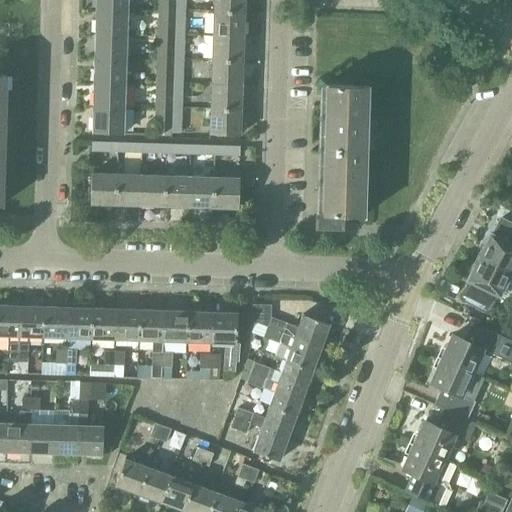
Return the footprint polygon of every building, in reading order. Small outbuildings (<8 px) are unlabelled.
[(128,0),(98,0),(98,11),(129,12),(128,0)] [(159,0),(159,14),(169,14),(169,0),(159,0)] [(214,0),(215,13),(245,14),(245,0),(214,0)] [(129,12),(98,11),(97,36),(128,37),(129,12)] [(245,14),(215,13),(214,37),(244,38),(245,14)] [(177,18),(176,36),(185,36),(186,18),(177,18)] [(159,20),(159,38),(168,38),(169,20),(159,20)] [(128,37),(97,36),(97,60),(127,61),(128,37)] [(176,36),(176,54),(184,54),(185,36),(176,36)] [(244,38),(214,37),(213,62),(244,63),(244,38)] [(158,44),(158,63),(167,63),(168,44),(158,44)] [(127,61),(97,60),(96,85),(126,86),(127,61)] [(244,63),(213,62),(212,86),(243,87),(244,63)] [(175,67),(175,84),(183,84),(184,67),(175,67)] [(158,69),(157,87),(167,87),(167,69),(158,69)] [(175,84),(174,102),(183,102),(183,84),(175,84)] [(126,86),(96,85),(95,109),(125,110),(126,86)] [(243,87),(212,86),(212,111),(242,112),(243,87)] [(365,217),(369,87),(327,86),(323,215),(318,214),(318,226),(341,227),(341,216),(365,217)] [(157,93),(156,111),(166,111),(166,93),(157,93)] [(124,134),(125,110),(95,109),(94,133),(124,134)] [(174,110),(173,134),(182,134),(182,110),(174,110)] [(242,112),(212,111),(211,135),(242,136),(242,112)] [(156,118),(156,135),(165,136),(166,118),(156,118)] [(93,143),(93,153),(110,153),(111,144),(93,143)] [(126,144),(126,154),(143,154),(143,145),(126,144)] [(143,145),(143,154),(167,155),(167,145),(143,145)] [(175,146),(175,155),(192,156),(192,146),(175,146)] [(192,146),(192,156),(209,156),(209,147),(192,146)] [(241,148),(223,147),(223,156),(241,157),(241,148)] [(116,207),(117,176),(93,175),(92,206),(116,207)] [(141,207),(142,177),(117,176),(116,207),(141,207)] [(165,208),(166,177),(142,177),(141,207),(165,208)] [(190,209),(191,178),(166,177),(165,208),(190,209)] [(215,210),(216,179),(191,178),(190,209),(215,210)] [(216,179),(215,210),(239,211),(240,180),(216,179)] [(480,258),(511,273),(511,224),(503,220),(495,236),(492,235),(485,249),(484,249),(480,258)] [(509,301),(511,295),(511,273),(480,258),(476,266),(477,267),(469,281),(472,282),(463,300),(490,313),(499,296),(509,301)] [(9,363),(19,363),(20,349),(20,337),(21,308),(0,307),(0,336),(10,337),(9,363)] [(44,338),(45,309),(21,308),(20,337),(44,338)] [(45,309),(44,338),(68,339),(69,309),(45,309)] [(69,309),(68,339),(92,340),(93,310),(69,309)] [(93,310),(92,340),(116,341),(117,311),(93,310)] [(117,311),(116,341),(140,341),(141,312),(117,311)] [(141,312),(140,341),(154,342),(152,378),(163,379),(163,368),(164,354),(164,342),(165,313),(141,312)] [(165,313),(164,342),(187,343),(188,313),(165,313)] [(188,313),(187,343),(212,344),(213,314),(188,313)] [(213,314),(212,344),(237,345),(238,315),(213,314)] [(268,328),(322,348),(331,325),(305,316),(300,329),(272,319),(268,328)] [(443,361),(473,374),(484,350),(511,362),(511,340),(474,323),(466,340),(455,336),(443,361)] [(288,361),(314,371),(322,348),(268,328),(265,338),(293,349),(288,361)] [(20,349),(19,363),(29,363),(29,349),(20,349)] [(67,377),(68,350),(57,350),(57,364),(56,376),(67,377)] [(68,350),(67,377),(76,377),(76,365),(77,365),(78,351),(68,350)] [(115,378),(115,365),(115,352),(105,352),(105,366),(105,378),(115,378)] [(115,352),(115,365),(125,365),(126,352),(115,352)] [(173,354),(164,354),(163,368),(163,379),(172,379),(173,354)] [(211,369),(212,355),(201,355),(201,369),(211,369)] [(212,355),(211,369),(211,381),(220,381),(221,356),(212,355)] [(280,384),(306,394),(314,371),(288,361),(283,374),(280,384)] [(486,380),(473,374),(443,361),(432,383),(443,388),(436,405),(445,409),(468,419),(476,402),(475,402),(486,380)] [(255,364),(252,374),(267,380),(271,370),(255,364)] [(271,407),(297,416),(306,394),(280,384),(267,380),(252,374),(244,371),(241,380),(248,382),(248,383),(263,389),(264,388),(276,393),(271,407)] [(7,424),(7,453),(31,453),(32,425),(31,425),(32,413),(32,399),(24,399),(23,413),(21,413),(20,425),(7,424)] [(32,399),(32,413),(40,413),(41,399),(32,399)] [(71,411),(71,414),(80,415),(81,401),(72,400),(71,411)] [(80,415),(80,427),(79,455),(103,456),(104,427),(88,427),(89,401),(81,401),(80,415)] [(263,429),(289,439),(297,416),(271,407),(267,419),(254,415),(232,406),(228,417),(235,419),(251,425),(263,429)] [(478,423),(468,419),(445,409),(437,426),(425,421),(414,445),(449,461),(460,437),(469,442),(478,423)] [(56,426),(55,454),(79,455),(80,427),(80,415),(71,414),(71,411),(56,411),(56,426)] [(251,425),(235,419),(231,429),(247,434),(251,425)] [(159,440),(164,427),(156,424),(151,437),(159,440)] [(55,454),(56,426),(32,425),(31,453),(55,454)] [(164,427),(159,440),(167,443),(172,430),(164,427)] [(281,462),(289,439),(263,429),(255,452),(281,462)] [(456,464),(449,461),(414,445),(404,468),(416,473),(407,491),(443,508),(451,490),(448,483),(456,464)] [(202,464),(206,451),(198,448),(193,461),(202,464)] [(206,451),(202,464),(210,467),(214,454),(206,451)] [(139,495),(149,468),(126,460),(116,486),(139,495)] [(248,481),(252,468),(243,465),(235,488),(243,491),(247,481),(248,481)] [(162,503),(172,477),(149,468),(139,495),(162,503)] [(252,468),(248,481),(255,483),(260,471),(252,468)] [(185,511),(194,485),(172,477),(162,503),(185,511)] [(185,511),(210,511),(217,494),(194,485),(185,511)] [(385,493),(373,488),(368,502),(384,508),(388,496),(385,494),(385,493)] [(236,511),(240,502),(217,494),(210,511),(236,511)] [(240,502),(236,511),(262,511),(263,511),(240,502)]
